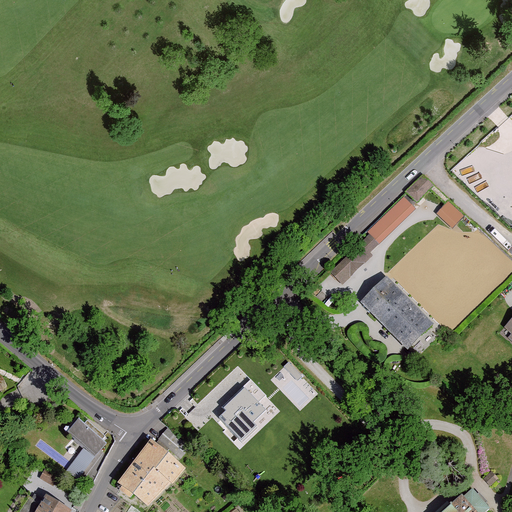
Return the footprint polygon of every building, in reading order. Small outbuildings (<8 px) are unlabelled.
[(423,176),(407,192),(417,201),(432,185),(423,176)] [(401,206),(332,272),(343,284),(372,256),(370,253),(410,215),(401,206)] [(386,280),(362,304),(406,349),(430,325),(386,280)] [(243,441),(261,424),(258,421),(276,403),(254,380),(217,415),(243,441)] [(85,447),(67,471),(77,479),(106,442),(102,439),(106,436),(88,421),(85,424),(79,419),(68,432),(85,447)] [(143,441),(111,485),(140,508),(176,469),(143,441)] [(47,469),(41,478),(53,485),(58,475),(47,469)] [(488,511),(491,510),(474,490),(449,511),(488,511)] [(31,500),(28,498),(19,511),(68,511),(69,511),(45,496),(43,499),(35,494),(31,500)]
